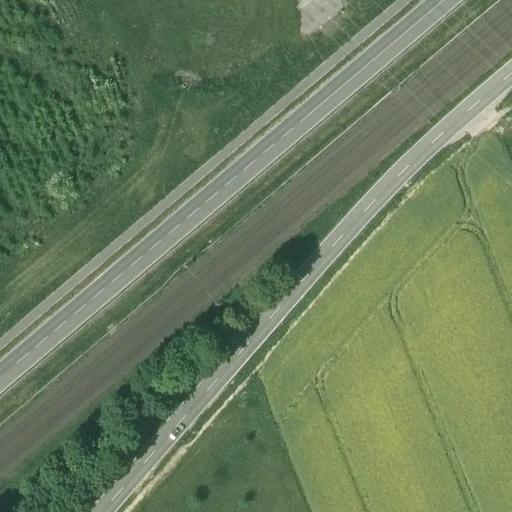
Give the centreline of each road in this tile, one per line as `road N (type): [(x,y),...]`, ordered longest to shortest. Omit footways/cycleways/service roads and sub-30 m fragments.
road 1 (secondary): [(99,511),(341,241),(511,76)]
road 2 (secondary): [(0,380),(443,0)]
